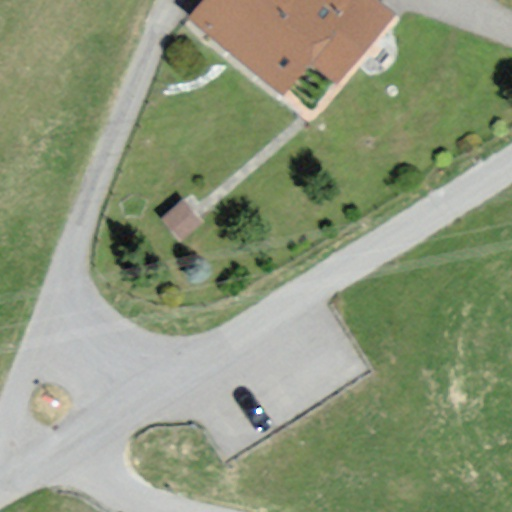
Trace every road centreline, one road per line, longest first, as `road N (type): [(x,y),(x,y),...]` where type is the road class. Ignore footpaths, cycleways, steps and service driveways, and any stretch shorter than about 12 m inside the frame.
road 1 (unclassified): [(511,172),(186,373)]
road 2 (residential): [(58,284),(171,0)]
road 3 (unclassified): [(186,373),(0,487)]
road 4 (unclassified): [(186,373),(124,367),(69,336),(58,284)]
road 5 (unclassified): [(58,284),(0,448)]
